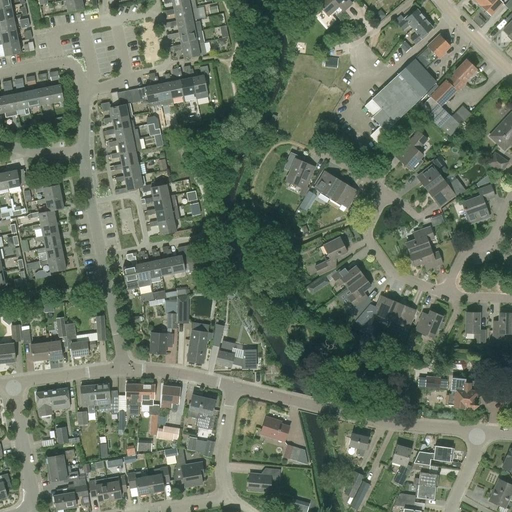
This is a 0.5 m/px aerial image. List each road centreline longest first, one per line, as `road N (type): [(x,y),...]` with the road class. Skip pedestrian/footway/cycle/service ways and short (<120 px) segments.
road 1 (unclassified): [(478,430),(392,423),(233,386)]
road 2 (residential): [(449,291),(398,277),(369,243),(369,225),(387,193)]
road 3 (residential): [(116,19),(157,11),(167,65),(127,75)]
road 4 (residential): [(33,510),(14,383)]
